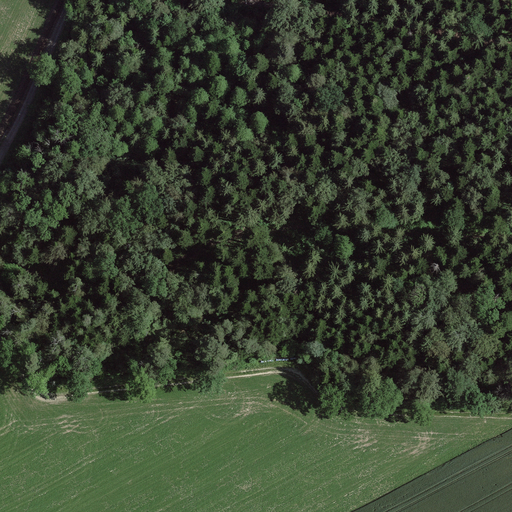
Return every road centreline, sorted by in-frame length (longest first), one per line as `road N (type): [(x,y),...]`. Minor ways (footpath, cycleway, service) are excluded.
road 1 (track): [(511,45),(249,0)]
road 2 (unclassified): [(0,156),(73,0)]
